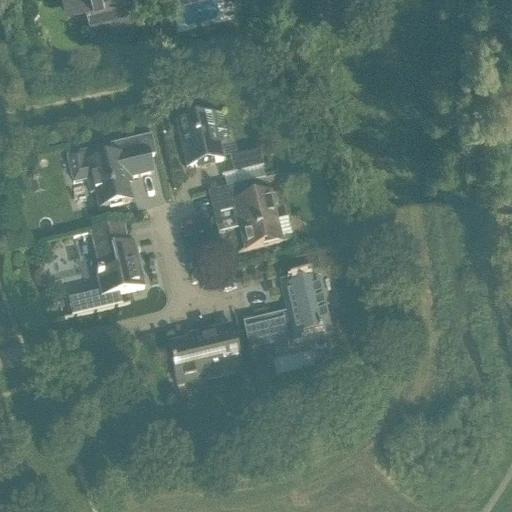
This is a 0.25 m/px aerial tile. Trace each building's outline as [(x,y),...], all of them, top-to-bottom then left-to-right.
[(63,0),(65,5),(84,0),(89,21),(90,23),(109,19),(113,35),(138,29),(137,23),(143,22),(137,0),(63,0)] [(185,172),(199,168),(223,163),(220,150),(215,151),(211,136),(227,132),(222,114),(176,125),(187,169),(185,170),(185,172)] [(96,151),(67,158),(73,185),(87,182),(90,196),(91,196),(91,194),(94,194),(94,195),(97,209),(98,212),(110,209),(131,204),(126,181),(152,175),(149,160),(155,158),(151,139),(109,148),(111,160),(99,163),(96,151)] [(222,178),(223,179),(240,175),(263,170),(259,153),(230,160),(234,175),(222,178)] [(240,175),(223,179),(225,190),(234,189),(243,187),(240,175)] [(243,187),(234,189),(225,190),(214,193),(219,215),(236,211),(245,251),(235,253),(235,255),(295,242),(294,240),(279,243),(269,196),(256,199),(253,184),(243,187)] [(72,301),(67,302),(71,318),(76,317),(126,306),(126,305),(123,294),(144,290),(134,245),(126,247),(122,227),(92,234),(101,274),(96,275),(97,279),(99,279),(102,293),(102,294),(72,301)] [(293,337),(294,341),(329,333),(318,283),(283,290),(288,316),(242,327),(248,352),(272,347),(287,344),(286,339),(293,337)] [(216,337),(215,332),(197,337),(197,341),(170,347),(174,362),(170,363),(176,388),(184,387),(182,382),(204,376),(206,382),(241,373),(231,334),(216,337)] [(246,368),(251,389),(270,385),(264,363),(246,368)]
